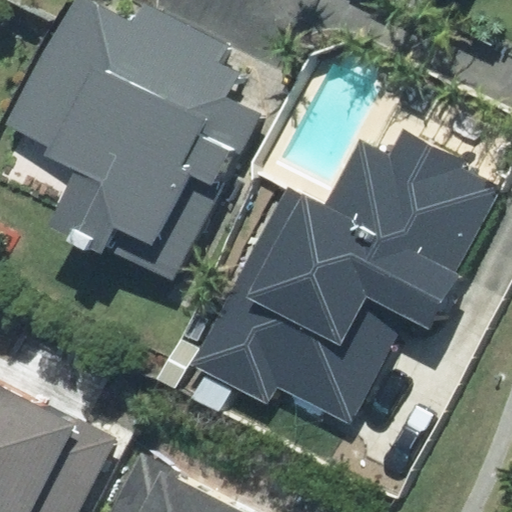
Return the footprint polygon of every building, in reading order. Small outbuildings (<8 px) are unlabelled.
[(438,0),(404,0),(431,13),(438,0)] [(82,224),(182,273),(259,120),(210,95),(231,54),(156,17),(147,33),(88,4),(26,128),(109,169),(82,224)] [(291,388),(365,425),(417,319),(448,333),(476,276),(469,273),(511,188),(471,168),(474,162),(411,130),(397,156),(367,141),(333,210),(294,190),(205,369),(282,407),(291,388)] [(207,356),(186,345),(170,374),(192,385),(207,356)] [(0,511),(90,511),(128,440),(55,402),(51,408),(0,380),(0,511)] [(257,511),(189,475),(192,471),(153,451),(120,511),(257,511)]
